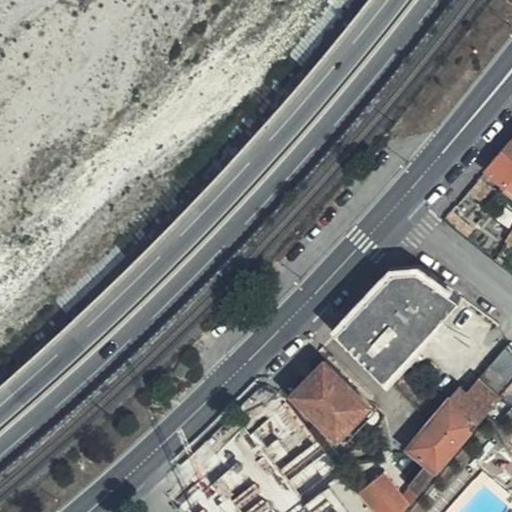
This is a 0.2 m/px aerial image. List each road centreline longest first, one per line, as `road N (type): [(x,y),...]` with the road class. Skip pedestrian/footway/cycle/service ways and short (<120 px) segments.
road 1 (primary): [(0,456),(349,108),(434,0)]
road 2 (primary): [(396,0),(326,88),(158,266),(0,416)]
road 3 (tertiary): [(396,210),(92,511)]
road 4 (tertiary): [(511,78),(396,210)]
road 5 (residential): [(396,210),(511,303)]
